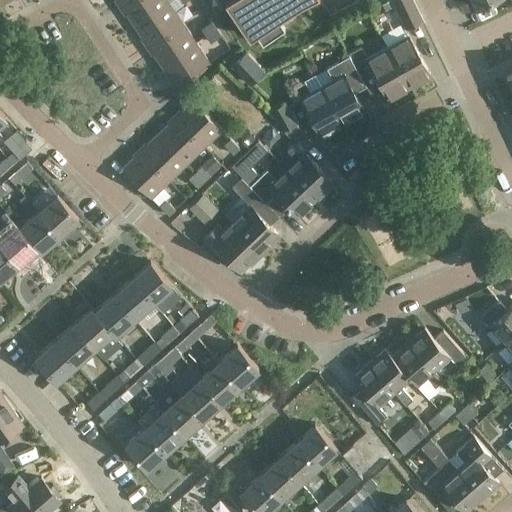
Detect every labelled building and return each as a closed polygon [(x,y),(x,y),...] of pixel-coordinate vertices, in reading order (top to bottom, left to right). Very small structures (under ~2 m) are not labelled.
[(128,0),(120,6),(134,26),(168,3),(166,0),(128,0)] [(225,0),(249,35),(256,30),(258,34),(257,35),(262,43),(284,28),(278,20),(277,21),(275,18),(300,0),(225,0)] [(392,0),(405,27),(422,19),(412,0),(392,0)] [(134,26),(148,46),(182,23),(168,3),(134,26)] [(217,28),(212,21),(200,28),(206,36),(217,28)] [(148,46),(161,66),(195,43),(182,23),(148,46)] [(217,28),(206,36),(210,43),(222,35),(217,28)] [(407,35),(386,47),(408,85),(429,74),(407,35)] [(161,66),(175,86),(209,63),(195,43),(161,66)] [(371,70),(383,90),(387,97),(408,85),(386,47),(367,58),(360,46),(347,54),(348,55),(347,56),(359,77),(371,70)] [(264,69),(245,50),(230,65),(249,84),(264,69)] [(333,80),(321,87),(341,121),(363,109),(348,83),(359,77),(347,56),(326,68),(333,80)] [(219,88),(204,76),(192,90),(207,102),(219,88)] [(301,98),(300,99),(320,134),(341,121),(321,87),(311,93),(304,81),(294,86),(301,98)] [(192,100),(175,117),(203,147),(221,130),(192,100)] [(313,143),(299,129),(295,122),(283,102),(271,110),(282,129),(294,142),(304,152),(313,143)] [(175,117),(157,134),(186,164),(203,147),(175,117)] [(243,128),(237,134),(248,145),(254,139),(243,128)] [(157,134),(140,151),(168,180),(186,164),(157,134)] [(238,147),(229,138),(224,144),(232,154),(238,147)] [(19,158),(32,147),(25,140),(13,151),(19,158)] [(296,159),(285,170),(313,198),(331,181),(303,152),(304,152),(294,142),(287,149),(296,159)] [(140,151),(122,168),(151,197),(168,180),(140,151)] [(200,166),(210,175),(220,164),(211,155),(200,166)] [(0,174),(1,175),(13,164),(7,156),(0,162),(0,174)] [(26,160),(14,171),(21,178),(33,167),(26,160)] [(197,187),(210,175),(200,166),(188,178),(197,187)] [(296,215),(313,198),(285,170),(276,179),(266,168),(249,186),(264,200),(266,203),(275,194),(296,215)] [(249,205),(231,223),(259,251),(277,233),(254,210),(264,200),(249,186),(241,177),(231,186),(249,205)] [(59,234),(77,218),(56,194),(37,210),(59,234)] [(203,194),(190,206),(204,221),(217,208),(203,194)] [(25,197),(20,201),(24,206),(29,202),(25,197)] [(166,199),(159,205),(168,215),(175,209),(166,199)] [(37,210),(18,227),(15,223),(14,224),(36,247),(40,251),(59,234),(37,210)] [(240,270),(259,251),(231,223),(222,231),(217,225),(204,238),(219,254),(222,251),(240,270)] [(0,244),(17,264),(36,247),(14,224),(0,236),(0,244)] [(0,244),(0,279),(17,264),(0,244)] [(150,262),(131,278),(152,302),(153,301),(162,311),(180,295),(171,285),(150,262)] [(131,278),(112,295),(133,318),(152,302),(131,278)] [(112,295),(93,311),(93,312),(111,331),(114,335),(133,318),(112,295)] [(454,304),(458,313),(470,308),(467,299),(454,304)] [(479,316),(501,342),(511,333),(511,304),(506,310),(497,300),(479,316)] [(90,308),(72,324),(92,347),(111,331),(93,312),(93,311),(90,308)] [(198,315),(192,308),(180,319),(187,326),(198,315)] [(216,320),(210,313),(198,324),(204,331),(216,320)] [(92,347),(72,324),(53,341),(73,364),(92,347)] [(163,333),(160,336),(166,343),(179,332),(173,325),(163,333)] [(457,365),(466,356),(442,329),(433,337),(423,327),(407,341),(433,371),(449,356),(457,365)] [(511,354),(511,333),(501,342),(511,354)] [(179,354),(191,343),(184,336),(172,347),(179,354)] [(34,358),(47,373),(54,381),(73,364),(53,341),(34,358)] [(161,348),(155,341),(142,352),(149,360),(161,348)] [(441,380),(433,371),(407,341),(391,356),(390,357),(409,377),(408,378),(415,386),(425,377),(434,387),(441,380)] [(237,344),(218,361),(240,385),(258,368),(237,344)] [(174,358),(179,354),(172,347),(153,363),(160,371),(174,358)] [(384,348),(368,363),(393,392),(404,404),(411,398),(400,386),(401,384),(408,378),(409,377),(390,357),(391,356),(384,348)] [(221,402),(240,385),(218,361),(212,355),(203,363),(209,369),(199,377),(221,402)] [(136,358),(117,375),(123,382),(143,365),(136,358)] [(160,371),(153,363),(135,380),(142,387),(160,371)] [(378,405),(393,392),(368,363),(351,378),(360,388),(351,396),(375,423),(385,414),(378,405)] [(485,364),(478,370),(486,379),(493,373),(485,364)] [(117,375),(104,386),(110,394),(123,382),(117,375)] [(203,418),(221,402),(199,377),(181,394),(203,418)] [(139,390),(132,383),(117,396),(124,403),(139,390)] [(93,409),(104,399),(98,392),(87,402),(93,409)] [(0,439),(21,425),(0,393),(0,439)] [(184,435),(203,418),(181,394),(162,410),(184,435)] [(449,402),(439,411),(445,418),(455,409),(449,402)] [(110,403),(98,414),(104,421),(105,420),(116,410),(110,403)] [(156,417),(144,427),(164,449),(166,451),(184,435),(162,410),(156,403),(149,409),(156,417)] [(476,412),(468,403),(455,414),(463,424),(476,412)] [(433,428),(445,418),(439,411),(427,422),(433,428)] [(394,440),(404,452),(429,431),(419,419),(394,440)] [(314,425),(295,442),(316,466),(335,449),(314,425)] [(146,469),(166,451),(164,449),(144,427),(124,444),(146,469)] [(455,468),(481,497),(498,482),(480,462),(490,454),(473,435),(455,451),(463,461),(455,468)] [(429,438),(419,447),(430,459),(440,450),(429,438)] [(295,442),(276,458),(297,483),(316,466),(295,442)] [(340,454),(341,455),(355,470),(358,473),(368,464),(351,445),(340,454)] [(464,511),(481,497),(455,468),(440,450),(430,459),(437,467),(421,481),(438,500),(447,492),(464,511)] [(4,453),(0,455),(0,471),(1,473),(12,465),(4,453)] [(276,458),(257,475),(278,499),(297,483),(276,458)] [(350,475),(336,488),(342,495),(362,477),(358,473),(355,470),(350,475)] [(263,511),(278,499),(257,475),(238,492),(255,511),(263,511)] [(0,509),(0,511),(42,511),(58,498),(40,478),(15,500),(16,502),(6,510),(3,508),(0,509)] [(370,478),(361,486),(368,493),(377,486),(370,478)] [(360,487),(341,504),(348,511),(360,500),(364,504),(370,499),(360,487)] [(322,511),(342,495),(336,488),(316,505),(322,511)] [(242,511),(226,493),(219,499),(230,511),(242,511)] [(389,511),(415,511),(404,499),(389,511)]
